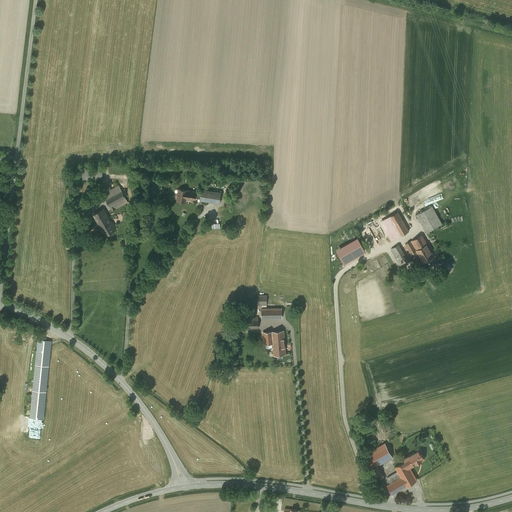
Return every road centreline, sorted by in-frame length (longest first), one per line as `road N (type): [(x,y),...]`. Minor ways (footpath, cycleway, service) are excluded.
road 1 (tertiary): [(511,497),(426,509),(261,485),(182,487)]
road 2 (unclassified): [(35,0),(0,293)]
road 3 (tertiary): [(0,303),(67,336),(121,382),(160,433),(182,487)]
road 4 (track): [(117,378),(131,290),(206,207)]
road 5 (track): [(511,35),(371,0)]
